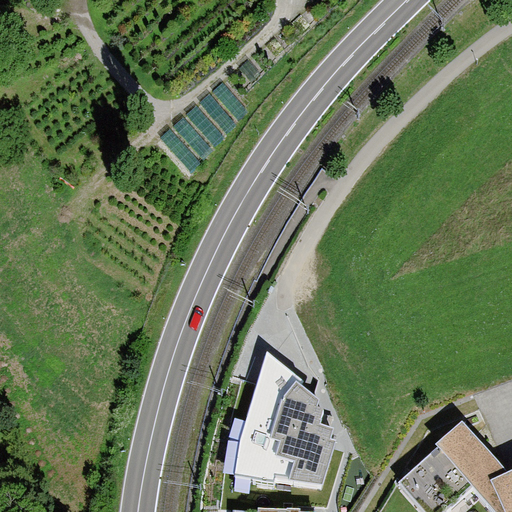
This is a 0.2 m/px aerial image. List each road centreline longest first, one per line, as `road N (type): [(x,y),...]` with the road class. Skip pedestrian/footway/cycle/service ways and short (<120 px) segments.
road 1 (primary): [(139,511),(175,347),(242,202),(337,71),(409,0)]
road 2 (residential): [(511,18),(383,125),(291,266),(284,298)]
